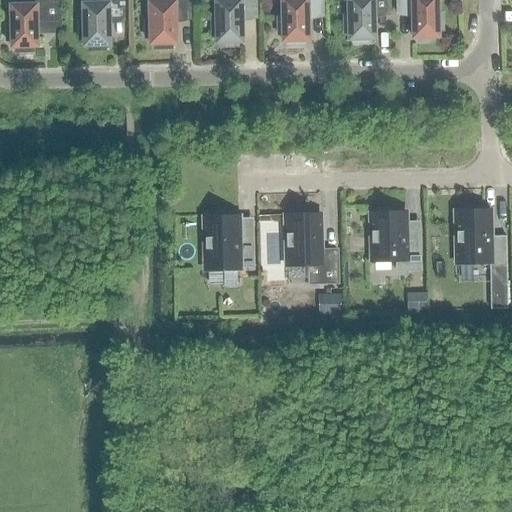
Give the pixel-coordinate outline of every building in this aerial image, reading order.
[(25,0),(25,5),(9,5),(10,23),(5,24),(6,40),(10,40),(10,47),(15,47),(15,52),(32,51),(32,47),(36,46),(36,29),(61,29),(60,0),(25,0)] [(104,45),(109,45),(108,16),(123,16),(122,0),(97,0),(98,3),(82,3),(82,22),(78,22),(78,39),(83,39),(83,45),(87,45),(87,50),(104,49),(104,45)] [(149,37),(149,44),(154,44),(154,48),(171,48),(170,43),(175,43),(174,15),(189,14),(188,0),(164,0),(164,1),(148,2),(149,20),(144,20),(144,37),(149,37)] [(215,36),(215,42),(220,42),(220,47),(237,46),(237,42),(241,42),(241,13),(255,13),(254,0),(230,0),(214,0),(215,19),(210,19),(211,36),(215,36)] [(280,0),(281,18),(277,18),(277,34),(282,34),(282,41),(286,41),(286,45),(303,45),(303,41),(308,40),(307,12),(322,11),(321,0),(280,0)] [(348,33),(348,39),(353,39),(353,44),(370,43),(369,39),(374,39),(373,10),(388,10),(387,0),(347,0),(347,16),(343,16),(343,33),(348,33)] [(411,9),(412,38),(417,38),(417,42),(433,42),(433,37),(438,37),(438,31),(442,30),(442,14),(437,14),(437,0),(396,0),(397,10),(411,9)] [(489,237),(489,210),(480,210),(480,207),(464,207),(464,210),(455,210),(456,265),(489,264),(489,267),(506,267),(505,236),(489,237)] [(404,267),(421,266),(420,231),(405,232),(404,212),(395,212),(395,209),(379,210),(379,213),(370,213),(371,263),(404,262),(404,267)] [(338,284),(337,251),(320,252),(319,214),(310,214),(310,211),(294,212),(294,215),(285,215),(286,267),(307,266),(307,285),(338,284)] [(213,216),(204,217),(205,271),(239,270),(239,268),(254,268),(253,238),(238,238),(238,216),(229,216),(229,214),(213,214),(213,216)] [(425,293),(407,294),(407,311),(425,311),(425,293)] [(490,309),(507,309),(507,297),(489,297),(490,309)]
